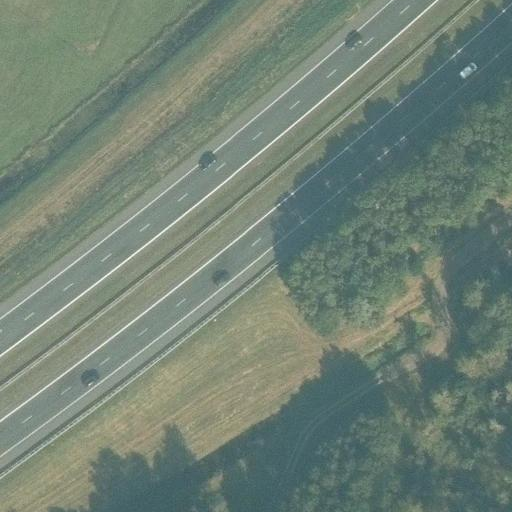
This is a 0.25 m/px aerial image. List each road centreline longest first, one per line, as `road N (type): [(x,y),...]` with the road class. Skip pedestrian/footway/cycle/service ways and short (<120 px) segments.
road 1 (motorway): [(0,438),(360,158),(511,23)]
road 2 (motorway): [(417,0),(0,337)]
road 3 (unclassified): [(255,511),(305,401),(441,307),(443,262),(511,206)]
